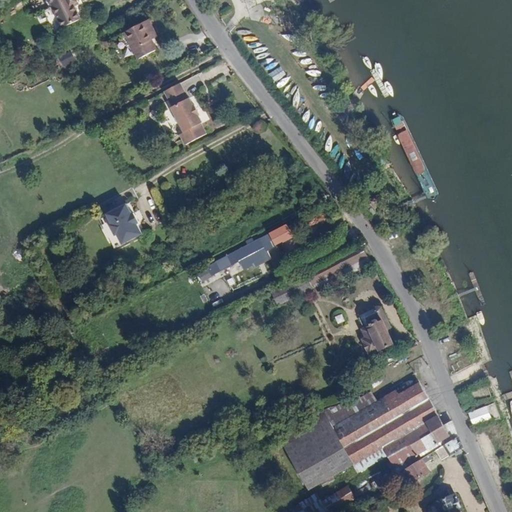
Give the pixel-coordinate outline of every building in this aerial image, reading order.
[(47,0),(56,21),(75,11),(72,4),(76,2),(74,0),(47,0)] [(56,21),(57,23),(76,13),(75,11),(56,21)] [(76,13),(57,23),(59,25),(77,17),(76,13)] [(147,18),(140,21),(149,38),(156,34),(147,18)] [(149,38),(140,21),(122,31),(136,58),(154,49),(149,38)] [(172,105),(180,119),(198,110),(200,109),(192,94),(190,95),(184,83),(167,92),(173,104),(172,105)] [(180,119),(182,121),(199,112),(198,110),(180,119)] [(199,112),(182,121),(191,139),(208,130),(199,112)] [(98,219),(103,227),(131,212),(127,203),(98,219)] [(103,227),(112,244),(141,229),(131,212),(103,227)] [(284,224),(267,233),(272,244),(289,235),(284,224)] [(141,229),(112,244),(116,252),(145,236),(141,229)] [(255,238),(219,257),(223,265),(259,246),(255,238)] [(369,264),(358,246),(304,273),(314,292),(369,264)] [(293,279),(300,293),(309,288),(302,274),(293,279)] [(293,279),(268,292),(275,306),(300,293),(293,279)] [(376,311),(357,319),(361,328),(363,327),(366,335),(370,333),(377,350),(387,346),(389,341),(376,311)] [(335,315),(337,323),(345,321),(342,313),(335,315)] [(405,469),(429,454),(427,447),(430,445),(424,436),(443,425),(418,383),(397,395),(394,389),(331,426),(323,413),(277,439),(307,491),(353,466),(358,474),(388,455),(399,473),(405,469)] [(487,405),(468,412),(473,426),(492,418),(487,405)] [(442,445),(456,436),(450,421),(443,425),(424,436),(430,445),(427,447),(429,454),(442,445)] [(461,447),(456,436),(442,445),(448,455),(461,447)] [(431,458),(429,454),(405,469),(413,482),(429,473),(423,463),(431,458)] [(294,511),(336,511),(352,502),(345,488),(322,500),(318,493),(310,497),(292,507),(294,511)] [(462,511),(454,494),(435,503),(438,511),(462,511)]
